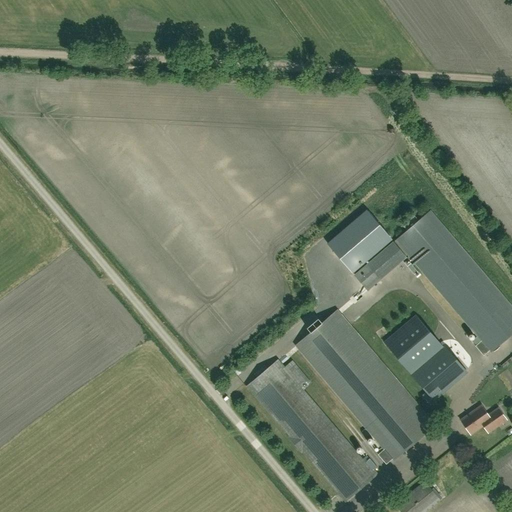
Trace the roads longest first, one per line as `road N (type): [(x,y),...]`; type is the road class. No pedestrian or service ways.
road 1 (track): [(511,82),(0,53)]
road 2 (unclassified): [(310,511),(0,144)]
